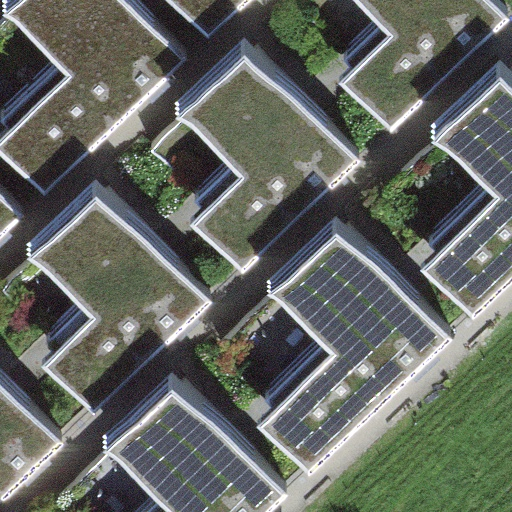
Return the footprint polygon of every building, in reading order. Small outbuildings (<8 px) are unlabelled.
[(137,0),(14,0),(14,1),(73,65),(0,132),(50,185),(189,56),(137,0)] [(240,0),(190,0),(213,25),(240,0)] [(511,10),(502,0),(375,0),(401,28),(350,74),(396,123),(511,16),(511,10)] [(367,156),(255,37),(188,100),(251,167),(203,211),(252,263),(367,156)] [(511,279),(511,64),(446,124),(506,189),(432,256),(480,309),(511,279)] [(216,294),(105,178),(38,242),(102,310),(55,355),(100,403),(216,294)] [(0,234),(27,209),(0,180),(0,234)] [(351,217),(284,278),(346,346),(269,416),(316,468),(460,336),(351,217)] [(0,497),(64,439),(0,369),(0,497)] [(185,372),(117,437),(180,503),(171,511),(276,511),(299,491),(185,372)]
